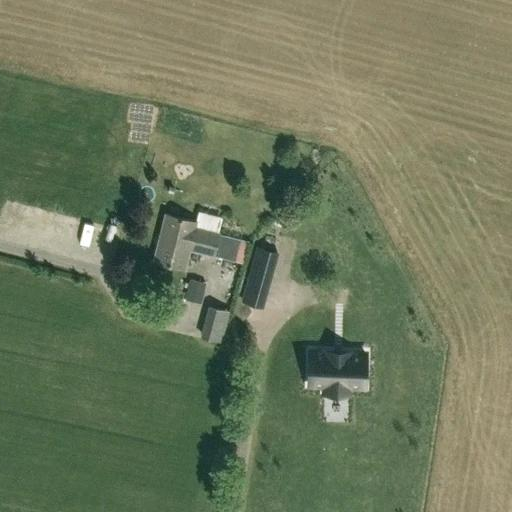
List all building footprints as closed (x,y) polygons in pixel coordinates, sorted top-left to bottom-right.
[(200,222),(223,227),(226,213),(203,208),(200,222)] [(240,239),(219,233),(194,227),(196,221),(166,213),(154,260),(183,268),(189,248),(234,260),(240,239)] [(278,252),(259,247),(243,302),(263,308),(278,252)] [(207,283),(190,279),(185,299),(202,303),(207,283)] [(230,310),(211,306),(203,335),(222,340),(230,310)] [(364,352),(310,350),(309,385),(324,385),(324,391),(348,392),(348,386),(363,386),(364,352)]
